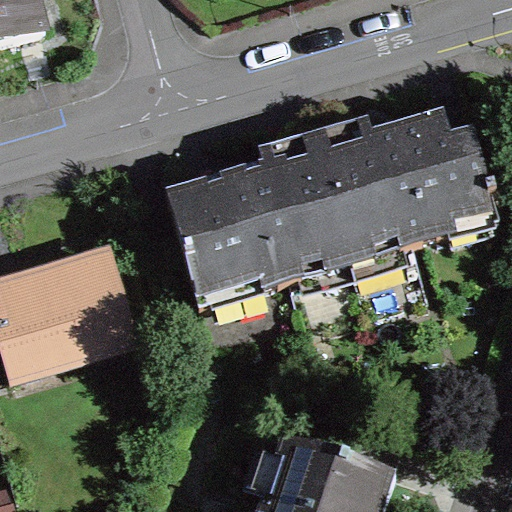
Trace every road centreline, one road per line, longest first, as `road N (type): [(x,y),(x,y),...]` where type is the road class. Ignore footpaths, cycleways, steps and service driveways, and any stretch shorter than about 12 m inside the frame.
road 1 (residential): [(176,104),(511,9)]
road 2 (residential): [(0,155),(176,104)]
